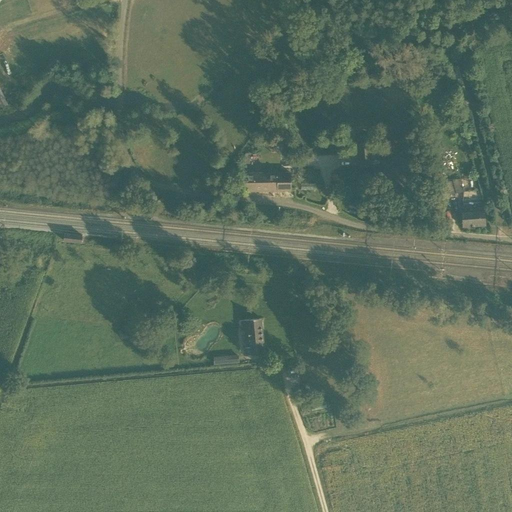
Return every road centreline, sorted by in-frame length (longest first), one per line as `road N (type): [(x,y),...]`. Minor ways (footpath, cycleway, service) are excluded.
road 1 (unclassified): [(511,240),(369,228),(287,203),(215,196),(140,176),(121,133),(123,0)]
road 2 (track): [(324,511),(277,357)]
